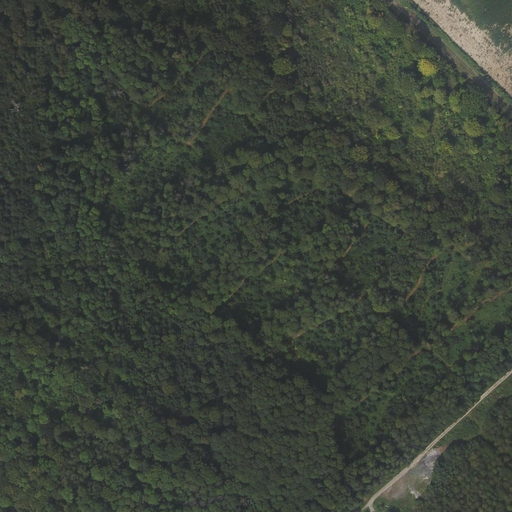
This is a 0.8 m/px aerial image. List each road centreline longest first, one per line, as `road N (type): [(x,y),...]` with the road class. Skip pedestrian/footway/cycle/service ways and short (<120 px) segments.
road 1 (track): [(511,370),(363,511)]
road 2 (track): [(394,0),(511,113)]
